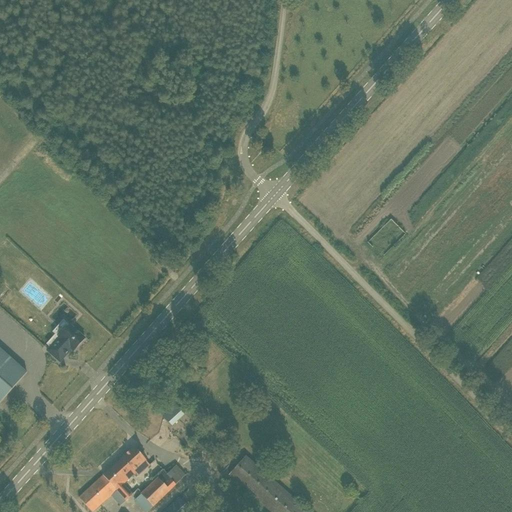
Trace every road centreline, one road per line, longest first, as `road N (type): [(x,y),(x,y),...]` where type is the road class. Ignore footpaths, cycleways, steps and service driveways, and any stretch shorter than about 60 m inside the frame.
road 1 (secondary): [(0,503),(272,196)]
road 2 (unclassified): [(511,433),(272,196)]
road 3 (secondary): [(272,196),(452,0)]
road 4 (unclassified): [(272,196),(241,150),(274,83),(284,0)]
